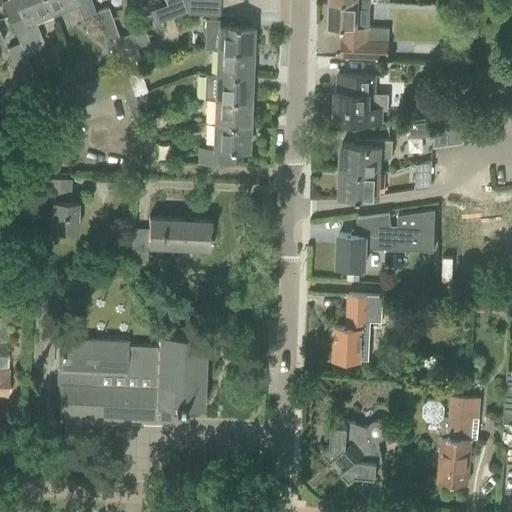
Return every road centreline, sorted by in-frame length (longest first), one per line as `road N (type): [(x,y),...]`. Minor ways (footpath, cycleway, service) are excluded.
road 1 (residential): [(277,511),(289,207)]
road 2 (residential): [(511,148),(477,155),(450,188),(362,205),(289,207)]
road 3 (residential): [(289,207),(298,0)]
